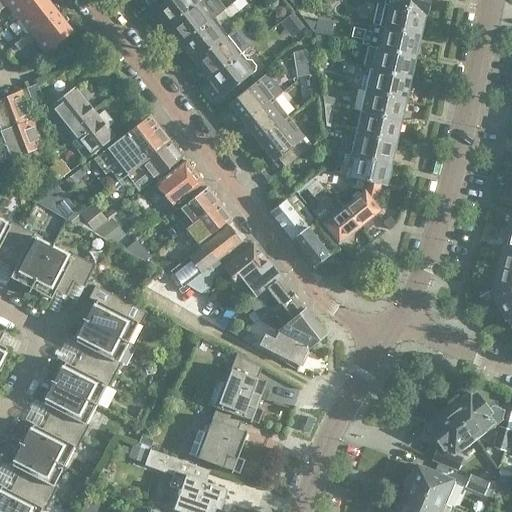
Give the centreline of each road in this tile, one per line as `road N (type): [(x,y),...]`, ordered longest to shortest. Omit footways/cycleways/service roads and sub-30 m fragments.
road 1 (residential): [(380,339),(333,308),(290,264),(98,0)]
road 2 (tertiary): [(400,312),(424,266),(493,0)]
road 3 (tertiary): [(298,511),(327,427),(380,339)]
road 4 (residential): [(0,426),(41,340),(41,326),(0,303)]
road 5 (residential): [(511,365),(461,352),(400,312)]
